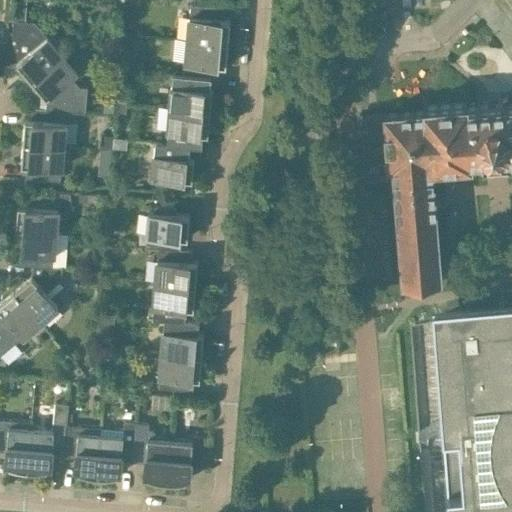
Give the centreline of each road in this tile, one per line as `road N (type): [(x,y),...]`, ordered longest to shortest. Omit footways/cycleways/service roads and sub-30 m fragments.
road 1 (residential): [(254,0),(250,116),(215,219),(232,321),(217,501),(209,511)]
road 2 (residential): [(338,42),(379,511)]
road 3 (residential): [(156,511),(0,498)]
road 4 (residential): [(338,42),(430,37),(471,0)]
